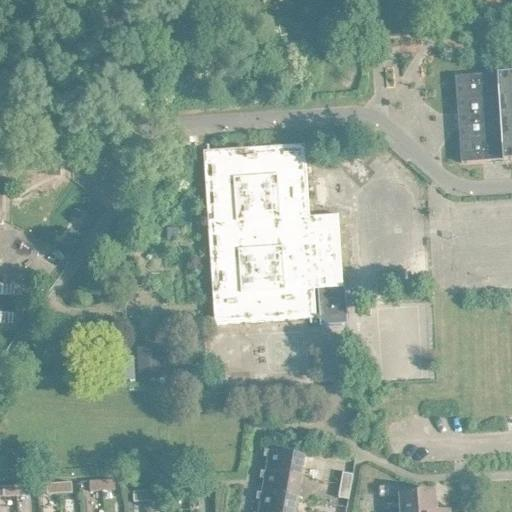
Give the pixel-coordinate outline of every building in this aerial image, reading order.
[(511,70),(459,74),(462,128),(465,160),(511,157),(511,70)] [(364,125),(307,129),(308,145),(286,147),(289,206),(312,205),(314,233),(303,234),(305,264),(191,270),(194,307),(209,306),(210,321),(231,320),(233,356),(376,346),(374,312),(382,311),(381,289),(423,286),(421,256),(406,257),(405,243),(408,243),(407,226),(393,227),(391,198),(382,198),(378,137),(377,134),(375,131),(374,130),(374,129),(372,128),(370,127),(367,126),(364,125)] [(167,376),(165,346),(140,347),(142,377),(167,376)] [(271,455),(269,469),(304,475),(308,454),(273,447),(272,448),(268,447),(267,454),(271,455)] [(267,476),(265,490),(300,497),(304,475),(269,469),(264,469),(263,475),(267,476)] [(346,470),(343,483),(353,484),(356,472),(346,470)] [(117,477),(105,478),(105,488),(118,487),(117,477)] [(105,488),(105,478),(92,479),(93,489),(105,488)] [(74,480),(62,481),(62,491),(75,490),(74,480)] [(62,491),(62,481),(49,482),(50,492),(62,491)] [(19,494),(19,483),(6,484),(7,494),(19,494)] [(31,483),(19,483),(19,494),(32,493),(31,483)] [(353,484),(343,483),(341,495),(351,497),(353,484)] [(396,493),(396,492),(395,483),(382,484),(383,494),(396,493)] [(204,485),(192,486),(192,496),(205,495),(204,485)] [(192,496),(192,486),(179,486),(180,496),(192,496)] [(149,498),(148,488),(136,489),(137,499),(149,498)] [(161,488),(148,488),(149,498),(162,498),(161,488)] [(402,492),(402,511),(432,511),(440,511),(439,507),(438,489),(402,492)] [(264,497),(261,511),(263,511),(297,511),(300,497),(265,490),(265,491),(261,490),(259,497),(264,497)]
